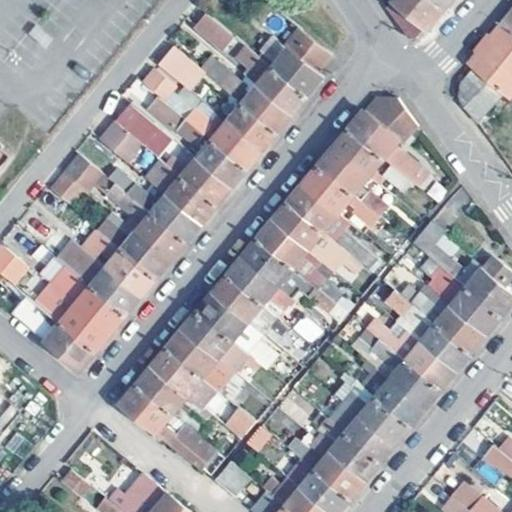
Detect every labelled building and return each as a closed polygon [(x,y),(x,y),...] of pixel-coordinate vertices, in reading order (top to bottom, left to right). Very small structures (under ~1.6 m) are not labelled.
[(400,0),(401,0),(394,9),(417,38),(424,38),(431,29),(435,29),(438,26),(450,11),(437,0),(400,0)] [(437,0),(450,11),(459,0),(437,0)] [(214,15),(198,33),(226,55),(241,37),(214,15)] [(511,28),(509,26),(499,39),(495,35),(488,43),(482,51),(486,56),(480,63),(483,71),(464,88),(464,100),(482,123),(509,94),(511,95),(511,28)] [(295,51),(324,74),(336,55),(304,29),(291,47),(295,51)] [(267,58),(253,47),(243,58),(257,70),(267,58)] [(206,69),(181,50),(166,68),(198,94),(213,75),(206,69)] [(275,65),(315,97),(326,83),(330,79),(324,74),(295,51),(284,64),(279,60),(275,65)] [(226,64),(217,56),(206,69),(213,75),(224,85),(233,74),(224,66),(226,64)] [(275,65),(267,58),(257,70),(251,77),(265,88),(276,74),(271,70),(275,65)] [(265,88),(299,116),(304,110),(315,97),(275,65),(271,70),(276,74),(265,88)] [(167,98),(254,170),(264,158),(269,153),(234,124),(226,132),(180,92),(183,88),(163,71),(151,85),(167,98)] [(299,116),(265,88),(253,101),(249,99),(256,89),(246,81),(245,83),(235,75),(226,86),(245,102),(284,134),(295,121),(299,116)] [(254,170),(167,98),(155,111),(172,126),(176,122),(201,143),(198,149),(207,156),(204,160),(239,188),(244,182),(254,170)] [(367,118),(356,130),(390,158),(400,167),(415,179),(424,169),(399,149),(406,141),(412,145),(428,126),(407,98),(382,100),(380,102),(382,103),(371,116),(370,115),(367,118)] [(246,111),(234,124),(269,153),(274,146),(284,134),(245,102),(242,107),(246,111)] [(239,188),(204,160),(160,123),(156,128),(134,108),(122,122),(147,143),(165,158),(224,207),(234,194),(239,188)] [(135,157),(147,143),(122,122),(119,120),(108,134),(135,157)] [(390,158),(356,130),(344,145),(341,149),(375,177),(390,158)] [(338,153),(325,168),(360,196),(375,177),(341,149),(338,153)] [(87,155),(72,173),(90,188),(94,191),(109,173),(87,155)] [(224,207),(165,158),(149,175),(161,185),(209,225),(214,218),(224,207)] [(415,179),(400,167),(393,177),(407,188),(415,179)] [(310,185),(345,214),(360,196),(325,168),(314,181),(310,185)] [(120,182),(194,243),(209,225),(161,185),(154,194),(124,169),(116,179),(120,182)] [(90,188),(72,173),(60,186),(78,202),(90,188)] [(154,218),(144,233),(179,261),(184,255),(194,243),(120,182),(113,189),(139,213),(143,209),(154,218)] [(345,214),(310,185),(307,189),(296,203),(329,231),(340,240),(371,266),(376,270),(384,258),(346,231),(354,222),(345,214)] [(370,204),(384,216),(392,207),(377,195),(370,204)] [(280,222),(314,250),(329,231),(296,203),(284,218),(280,222)] [(384,216),(370,204),(362,214),(376,226),(384,216)] [(144,233),(119,212),(112,221),(138,241),(144,233)] [(179,261),(144,233),(138,241),(112,221),(104,231),(163,280),(173,267),(179,261)] [(314,250),(280,222),(277,226),(265,240),(341,303),(349,292),(321,270),(328,262),(322,256),(314,250)] [(438,260),(507,317),(511,310),(511,290),(511,289),(511,287),(511,269),(500,259),(490,270),(481,261),(471,272),(440,245),(451,233),(438,222),(419,245),(438,260)] [(163,280),(104,231),(102,230),(87,248),(148,298),(163,280)] [(314,250),(322,256),(332,250),(340,240),(329,231),(314,250)] [(341,303),(265,240),(253,254),(249,258),(284,287),(299,299),(306,290),(335,313),(341,303)] [(364,276),(371,266),(340,240),(332,250),(346,261),(364,276)] [(35,265),(9,245),(0,256),(0,268),(19,284),(35,265)] [(133,316),(148,298),(87,248),(72,266),(133,316)] [(332,250),(322,256),(328,262),(339,271),(346,261),(332,250)] [(274,299),(284,287),(249,258),(246,262),(234,277),(272,308),(283,317),(289,311),(274,299)] [(507,317),(438,260),(431,269),(443,279),(434,287),(491,336),(501,325),(507,317)] [(133,316),(72,266),(57,284),(118,333),(124,327),(133,316)] [(270,312),(272,308),(234,277),(223,290),(219,295),(253,323),(266,308),(270,312)] [(57,284),(42,303),(66,322),(103,352),(113,340),(118,333),(57,284)] [(299,299),(284,287),(274,299),(289,311),(299,299)] [(491,336),(434,287),(425,297),(415,287),(406,296),(477,354),(485,344),(491,336)] [(403,323),(462,372),(471,360),(477,354),(406,296),(401,291),(393,302),(410,316),(403,323)] [(66,322),(42,303),(32,295),(18,313),(42,334),(87,371),(103,352),(66,322)] [(253,323),(219,295),(217,298),(204,313),(255,355),(273,370),(282,356),(264,342),(269,336),(253,323)] [(192,327),(189,331),(238,372),(255,355),(204,313),(192,327)] [(310,346),(324,332),(305,313),(291,327),(310,346)] [(403,323),(387,341),(447,390),(456,379),(462,372),(403,323)] [(238,372),(189,331),(186,335),(173,350),(221,388),(235,399),(246,387),(233,376),(238,372)] [(447,390),(387,341),(380,335),(372,345),(380,351),(372,359),(384,369),(432,408),(441,397),(447,390)] [(158,368),(193,396),(204,406),(221,388),(173,350),(162,364),(158,368)] [(143,386),(177,414),(193,396),(158,368),(155,372),(143,386)] [(425,417),(432,408),(384,369),(376,380),(369,388),(417,427),(425,417)] [(357,378),(342,396),(352,404),(367,386),(357,378)] [(182,419),(177,414),(143,386),(128,404),(198,461),(206,451),(183,432),(181,436),(169,426),(174,419),(178,423),(182,419)] [(352,404),(402,444),(410,435),(417,427),(369,388),(367,386),(352,404)] [(402,444),(352,404),(345,412),(337,422),(386,463),(395,453),(402,444)] [(191,408),(182,419),(205,438),(214,427),(191,408)] [(263,422),(246,408),(234,423),(251,436),(263,422)] [(379,471),(386,463),(337,422),(335,420),(330,427),(347,441),(341,448),(328,437),(323,443),(371,482),(379,471)] [(267,426),(252,444),(262,453),(277,434),(267,426)] [(304,442),(296,451),(309,461),(317,452),(304,442)] [(322,472),(355,499),(363,490),(371,482),(323,443),(318,450),(333,459),(322,472)] [(511,455),(505,450),(501,446),(491,459),(511,475),(511,455)] [(317,452),(309,461),(316,467),(322,472),(333,459),(318,450),(317,452)] [(309,461),(296,451),(291,458),(303,469),(309,461)] [(316,467),(309,461),(303,469),(294,479),(306,489),(318,476),(312,472),(316,467)] [(258,480),(236,463),(222,480),(243,498),(258,480)] [(306,489),(333,511),(344,511),(347,509),(355,499),(322,472),(316,467),(312,472),(318,476),(306,489)] [(91,498),(100,487),(80,470),(71,481),(91,498)] [(125,488),(115,500),(129,511),(130,511),(185,511),(190,507),(151,474),(134,495),(125,488)] [(333,511),(306,489),(294,479),(293,479),(287,486),(275,476),(271,491),(273,493),(296,511),(333,511)] [(488,498),(471,483),(460,497),(477,511),(488,498)] [(296,511),(273,493),(264,502),(269,506),(264,511),(296,511)] [(478,511),(477,511),(460,497),(450,508),(455,511),(478,511)] [(504,511),(488,498),(477,511),(478,511),(504,511)] [(115,500),(114,499),(106,508),(111,511),(128,511),(129,511),(115,500)] [(264,511),(269,506),(264,502),(257,510),(259,511),(264,511)]
